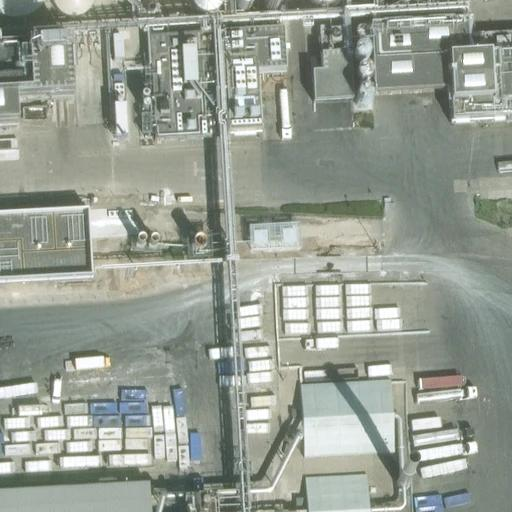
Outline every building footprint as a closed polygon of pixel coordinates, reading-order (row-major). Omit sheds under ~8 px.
[(0,0),(0,16),(37,15),(36,0),(0,0)] [(58,0),(64,12),(85,3),(84,0),(58,0)] [(468,22),(371,27),(373,66),(449,61),(451,91),(452,124),(511,120),(511,33),(469,37),(468,22)] [(314,103),(352,101),(348,28),(319,29),(322,73),(312,74),(314,103)] [(204,138),(262,134),(259,74),(286,73),(284,31),(199,35),(204,138)] [(68,44),(0,47),(0,128),(14,127),(13,102),(71,99),(68,44)] [(0,283),(91,279),(90,258),(89,231),(88,211),(0,216),(0,283)] [(309,399),(312,462),(398,459),(396,396),(309,399)] [(0,511),(148,511),(147,487),(115,488),(115,482),(97,483),(98,489),(47,492),(47,486),(18,487),(18,494),(0,495),(0,511)] [(317,493),(317,511),(375,511),(375,492),(317,493)]
